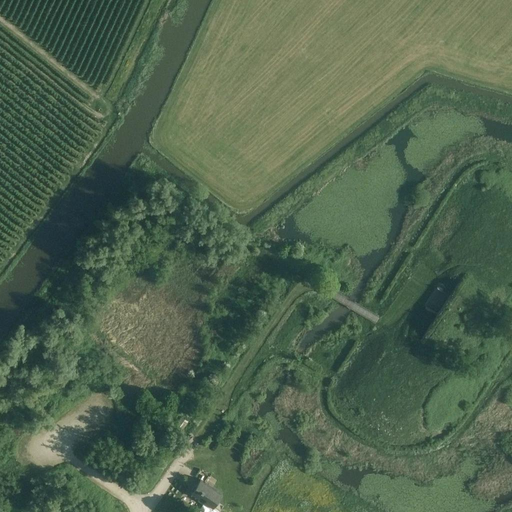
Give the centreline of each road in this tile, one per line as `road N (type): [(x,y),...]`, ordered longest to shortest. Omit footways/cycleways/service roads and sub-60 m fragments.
road 1 (track): [(193,440),(311,280),(336,296)]
road 2 (track): [(226,396),(274,353),(333,385)]
